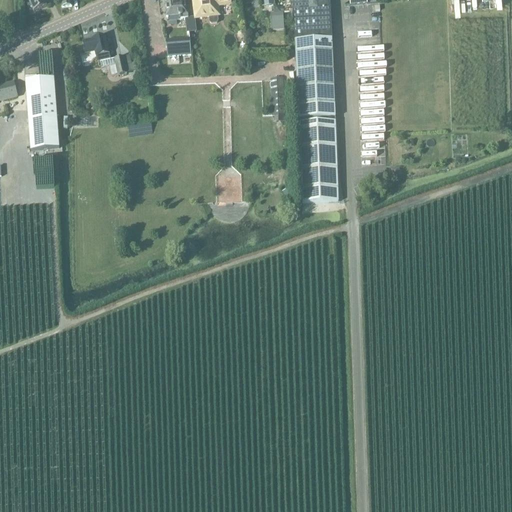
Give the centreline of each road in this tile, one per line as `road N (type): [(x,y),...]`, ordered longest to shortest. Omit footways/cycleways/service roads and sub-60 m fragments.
road 1 (track): [(350,203),(362,511)]
road 2 (tertiary): [(0,50),(116,0)]
